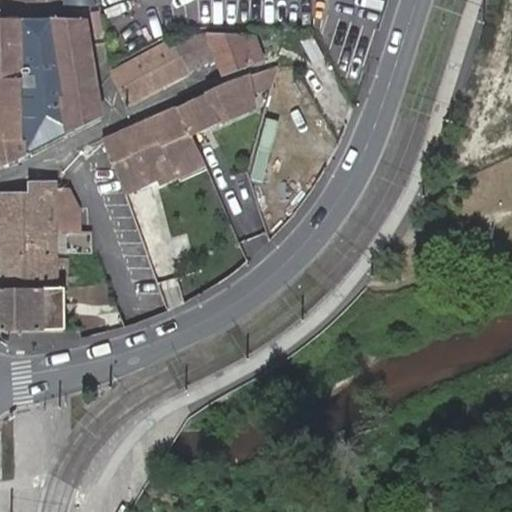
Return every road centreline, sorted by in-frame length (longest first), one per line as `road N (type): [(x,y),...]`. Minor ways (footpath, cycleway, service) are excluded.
road 1 (tertiary): [(0,376),(123,353),(184,330),(273,274),(355,170),(416,0)]
road 2 (unknown): [(0,178),(61,167),(96,192),(132,306)]
